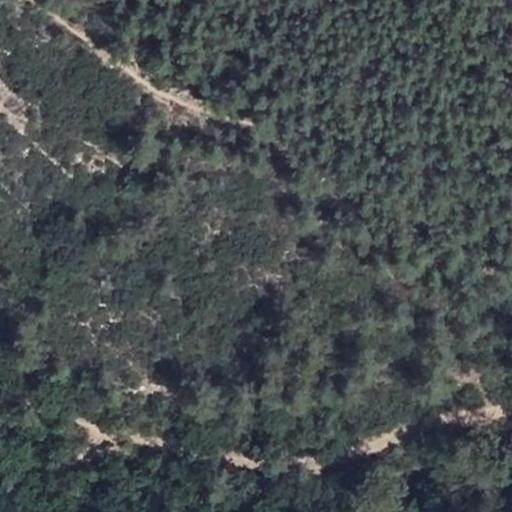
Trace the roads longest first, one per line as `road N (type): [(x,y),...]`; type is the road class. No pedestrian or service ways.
road 1 (track): [(135,442),(317,473),(511,402)]
road 2 (unclassified): [(0,466),(87,459),(135,442)]
